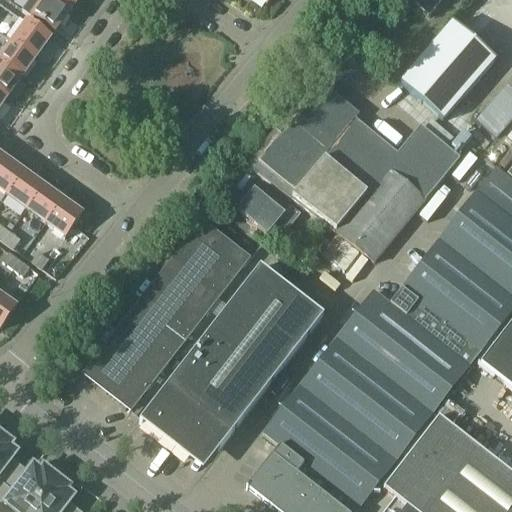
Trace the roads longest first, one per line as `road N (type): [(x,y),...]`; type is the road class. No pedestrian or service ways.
road 1 (unknown): [(204,511),(339,314),(489,147)]
road 2 (residential): [(140,216),(41,132),(126,0)]
road 3 (residential): [(5,388),(140,216)]
road 4 (residential): [(140,216),(265,55)]
road 5 (residential): [(5,388),(160,511)]
